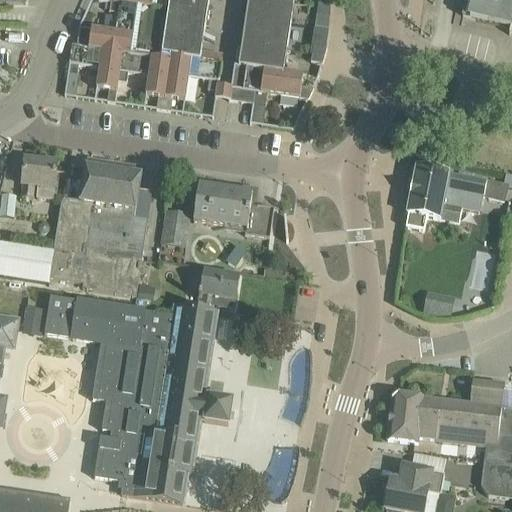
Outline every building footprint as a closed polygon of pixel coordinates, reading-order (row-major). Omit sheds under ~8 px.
[(152,10),(153,0),(101,0),(101,2),(99,2),(98,3),(111,5),(111,4),(138,8),(152,10)] [(206,23),(209,5),(175,0),(153,0),(152,10),(151,15),(206,23)] [(291,26),(294,5),(254,0),(248,0),(246,20),(291,26)] [(511,0),(474,0),(471,0),(469,10),(465,9),(463,18),(511,30),(509,37),(511,37),(511,0)] [(331,3),(330,3),(319,1),(318,9),(331,11),(331,3)] [(130,57),(134,32),(138,8),(111,4),(111,5),(109,14),(118,16),(115,35),(92,31),(90,44),(78,42),(77,49),(121,56),(130,57)] [(151,15),(152,10),(138,8),(134,32),(203,43),(206,23),(151,15)] [(330,19),(331,11),(318,9),(317,17),(330,19)] [(287,53),(291,26),(246,20),(242,46),(287,53)] [(201,54),(203,43),(134,32),(130,57),(161,62),(162,57),(172,59),(222,66),(221,66),(223,57),(201,54)] [(287,53),(242,46),(239,68),(247,70),(242,105),(253,107),(255,95),(258,71),(283,74),(287,53)] [(77,49),(72,48),(67,80),(69,80),(69,77),(77,78),(79,68),(99,71),(96,91),(109,93),(107,105),(115,106),(118,84),(121,56),(77,49)] [(325,58),(327,50),(313,48),(312,56),(325,58)] [(161,62),(130,57),(121,56),(118,84),(127,85),(128,75),(149,78),(146,98),(158,100),(156,112),(164,113),(172,59),(162,57),(161,62)] [(323,66),(325,58),(312,56),(311,64),(322,66),(323,66)] [(219,89),(222,66),(172,59),(164,113),(171,114),(173,102),(185,104),(189,80),(209,83),(208,93),(216,94),(217,89),(219,89)] [(247,70),(234,67),(230,91),(232,91),(230,103),(242,105),(247,70)] [(303,77),(283,74),(283,75),(258,71),(255,95),(253,107),(266,109),(267,96),(307,102),(308,103),(314,91),(313,91),(312,91),(301,89),(303,77)] [(55,190),(56,185),(58,165),(25,161),(22,187),(24,187),(22,200),(33,200),(34,188),(39,189),(38,201),(53,202),(54,190),(55,190)] [(134,221),(138,198),(141,178),(86,169),(80,204),(62,201),(54,254),(0,245),(0,278),(81,291),(81,286),(137,295),(149,223),(134,221)] [(505,204),(507,191),(508,188),(504,187),(450,176),(416,169),(412,188),(411,188),(410,197),(407,217),(408,217),(406,230),(424,234),(427,220),(440,223),(441,222),(459,226),(462,212),(443,208),(447,190),(483,197),(483,200),(505,204)] [(244,238),(250,239),(269,242),(274,212),(254,209),(257,192),(242,190),(242,194),(199,187),(193,224),(245,232),(244,238)] [(3,197),(1,218),(13,219),(15,199),(3,197)] [(191,218),(166,215),(162,247),(186,250),(191,218)] [(39,228),(38,233),(41,236),(46,237),(49,234),(50,229),(47,226),(43,225),(39,228)] [(240,279),(220,276),(204,274),(199,303),(200,303),(198,313),(212,315),(213,308),(234,312),(235,303),(236,303),(240,279)] [(421,294),(419,315),(448,317),(450,297),(421,294)] [(72,342),(78,304),(51,300),(44,338),(72,342)] [(174,317),(79,302),(72,342),(100,346),(92,401),(106,404),(102,433),(111,435),(110,442),(101,441),(94,480),(123,485),(121,497),(183,507),(187,477),(191,477),(200,421),(205,422),(204,424),(228,428),(232,404),(208,400),(208,402),(203,402),(216,316),(175,309),(174,317)] [(22,337),(39,340),(41,340),(46,313),(26,310),(22,337)] [(0,430),(2,431),(7,400),(0,399),(0,379),(5,351),(14,353),(19,323),(0,319),(0,430)] [(398,398),(392,402),(388,443),(419,447),(420,441),(424,401),(398,398)] [(470,406),(424,401),(420,441),(466,447),(470,406)] [(511,412),(470,406),(466,447),(485,449),(483,464),(484,464),(511,467),(511,412)] [(511,467),(484,464),(481,490),(488,499),(511,502),(511,467)] [(404,485),(390,482),(385,511),(386,511),(438,511),(445,477),(407,470),(404,485)] [(0,511),(68,511),(71,500),(0,489),(0,511)]
